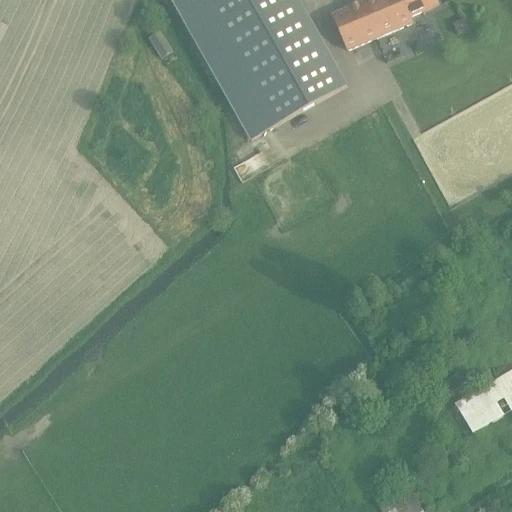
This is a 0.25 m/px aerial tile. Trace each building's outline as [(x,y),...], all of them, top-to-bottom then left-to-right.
[(346,89),(296,0),(170,0),(250,143),(346,89)] [(411,25),(409,20),(437,7),(434,0),(370,0),(332,17),(348,53),(411,25)] [(148,40),(162,61),(173,54),(160,33),(148,40)] [(511,373),(455,407),(472,437),(511,414),(511,373)] [(421,511),(404,480),(373,499),(381,511),(437,511),(435,507),(427,511),(426,511),(421,511)]
